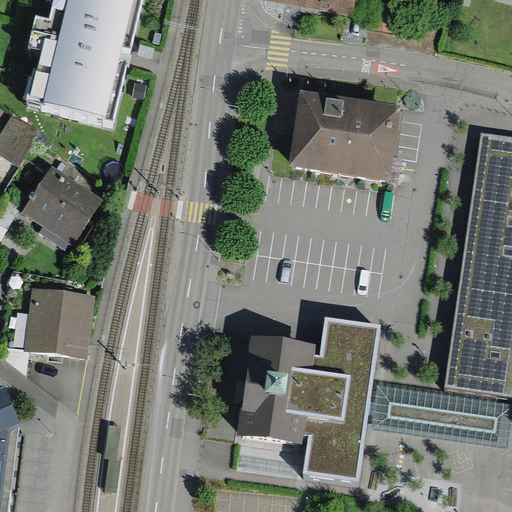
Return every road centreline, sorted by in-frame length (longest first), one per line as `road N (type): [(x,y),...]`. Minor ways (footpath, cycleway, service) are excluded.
road 1 (secondary): [(154,511),(200,227),(219,41)]
road 2 (residential): [(219,41),(511,88)]
road 3 (residential): [(67,511),(90,371)]
